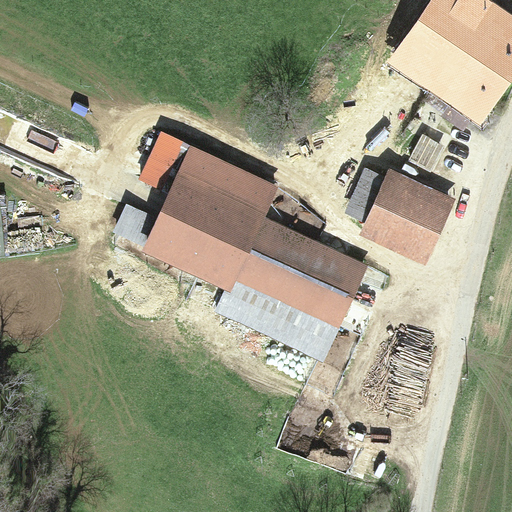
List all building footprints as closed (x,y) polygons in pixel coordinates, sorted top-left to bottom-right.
[(511,73),(511,15),(489,0),(390,0),(390,1),(418,21),(393,56),(481,118),(511,73)] [(137,177),(165,190),(186,144),(159,132),(137,177)] [(139,246),(227,286),(231,277),(259,217),(274,185),(186,144),(165,190),(153,217),(139,246)] [(400,175),(431,188),(436,175),(406,162),(400,175)] [(363,223),(383,176),(364,168),(344,215),(363,223)] [(360,231),(426,259),(453,197),(431,188),(400,175),(386,169),(383,176),(363,223),(360,231)] [(139,246),(153,217),(125,204),(112,233),(139,246)] [(259,217),(231,277),(337,325),(365,265),(259,217)] [(322,358),(337,325),(231,277),(227,286),(216,309),(322,358)]
